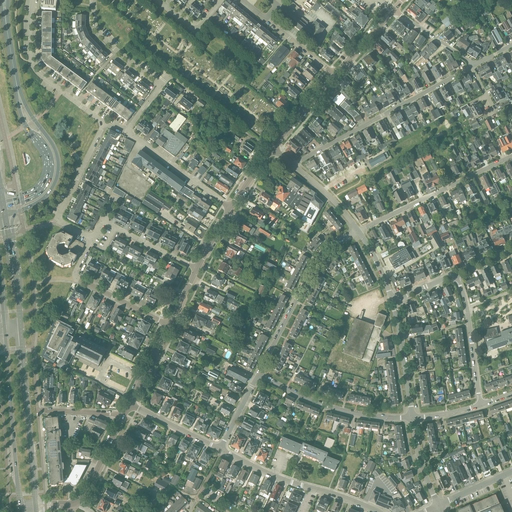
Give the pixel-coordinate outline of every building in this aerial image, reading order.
[(42,0),(42,1),(41,6),(41,10),(43,10),(43,13),(51,13),(52,11),(55,12),(56,5),(57,0),(56,0),(42,0)] [(195,0),(192,0),(189,4),(191,6),(187,10),(190,13),(191,12),(192,13),(198,6),(194,2),(196,0),(195,0)] [(227,0),(221,7),(224,9),(222,12),(224,13),(225,12),(232,4),(231,3),(231,2),(229,0),(227,0)] [(418,0),(415,4),(422,11),(425,8),(427,9),(425,12),(429,14),(432,11),(433,12),(438,6),(432,2),(430,4),(424,0),(418,0)] [(198,6),(192,13),(193,14),(193,15),(197,19),(200,15),(199,14),(203,9),(200,7),(202,5),(200,3),(198,6)] [(326,3),(323,7),(337,19),(341,15),(326,3)] [(229,15),(236,7),(232,4),(225,12),(229,15)] [(410,9),(407,13),(410,15),(415,19),(421,12),(414,6),(410,9)] [(236,7),(229,15),(229,16),(231,18),(230,18),(232,20),(234,18),(240,10),(236,7)] [(293,26),(299,31),(299,32),(299,31),(302,33),(302,34),(304,36),(305,36),(307,38),(308,38),(310,40),(310,41),(311,41),(313,43),(315,40),(316,40),(320,35),(321,34),(320,34),(324,29),(318,25),(315,22),(310,27),(306,24),(307,23),(301,18),(301,19),(297,16),(297,15),(292,11),(291,12),(286,8),(284,10),(284,9),(279,15),(282,17),(282,18),(285,20),(288,22),(287,22),(288,23),(288,22),(291,25),(293,26),(292,26),(293,26)] [(481,10),(484,16),(489,14),(485,8),(481,10)] [(240,10),(234,18),(238,21),(245,13),(242,10),(241,11),(240,10)] [(353,11),(351,13),(366,24),(369,20),(360,13),(359,15),(353,11)] [(75,22),(85,22),(85,21),(86,21),(86,16),(80,16),(80,13),(72,13),(70,13),(70,16),(76,16),(75,22)] [(245,13),(238,21),(243,25),(249,17),(247,16),(248,15),(245,13)] [(366,24),(351,13),(349,16),(355,20),(353,22),(362,29),(366,24)] [(447,29),(454,23),(455,22),(450,15),(441,23),(447,29)] [(247,28),(253,21),(249,17),(243,25),(241,26),(243,28),(245,26),(247,28)] [(257,24),(253,21),(247,28),(249,30),(248,32),(249,33),(250,32),(251,32),(257,24)] [(348,28),(354,34),(356,32),(357,32),(358,30),(358,29),(352,24),(350,22),(346,26),(348,28)] [(412,34),(410,32),(407,30),(398,22),(396,22),(394,25),(409,38),(413,41),(418,34),(413,32),(412,34)] [(511,38),(511,32),(507,22),(506,22),(502,24),(502,26),(499,28),(501,32),(505,30),(508,36),(509,35),(511,39),(511,38)] [(255,36),(255,35),(262,27),(259,24),(258,25),(257,24),(251,32),(250,32),(252,34),(253,35),(255,36)] [(394,25),(390,29),(401,38),(401,37),(404,40),(403,42),(409,47),(413,41),(409,38),(394,25)] [(140,26),(138,29),(146,35),(148,33),(147,33),(148,32),(140,26)] [(348,28),(347,29),(344,26),(340,30),(344,33),(350,39),(350,38),(351,39),(353,37),(352,36),(354,34),(348,28)] [(87,32),(85,27),(75,29),(78,36),(87,32)] [(262,27),(255,35),(259,38),(265,31),(264,30),(265,29),(262,27)] [(443,36),(446,39),(455,30),(453,28),(451,30),(451,29),(449,31),(443,36)] [(456,31),(455,30),(446,39),(449,42),(452,39),(453,38),(454,38),(458,35),(460,36),(463,33),(459,28),(456,31)] [(496,30),(491,33),(498,45),(503,43),(496,30)] [(265,31),(259,38),(264,42),(270,33),(267,31),(266,32),(265,31)] [(87,34),(87,32),(78,36),(81,42),(90,37),(88,33),(87,34)] [(270,33),(264,42),(268,45),(274,38),(273,37),(273,36),(270,33)] [(456,47),(460,50),(469,37),(466,35),(465,33),(461,35),(462,38),(462,37),(456,47)] [(340,48),(341,49),(342,49),(343,48),(343,46),(342,46),(346,42),(339,35),(333,42),(340,48)] [(384,37),(381,40),(388,46),(390,48),(395,42),(393,40),(391,38),(390,39),(386,36),(385,37),(384,37)] [(92,39),(90,37),(81,42),(86,48),(93,42),(91,40),(92,39)] [(416,44),(414,46),(419,50),(425,40),(420,37),(416,43),(416,44)] [(474,40),(469,37),(460,50),(465,53),(470,43),(472,44),(473,42),(474,40)] [(274,38),(268,45),(272,49),(270,51),(272,53),(277,47),(275,45),(279,40),(276,38),(275,39),(274,38)] [(93,42),(86,48),(89,51),(97,44),(94,41),(93,42)] [(467,54),(471,57),(478,45),(473,42),(472,44),(472,45),(467,54)] [(423,58),(433,46),(431,43),(424,50),(420,55),(423,58)] [(478,45),(471,57),(475,60),(481,51),(482,51),(486,47),(487,45),(488,44),(487,43),(486,44),(483,45),(481,44),(478,45)] [(100,47),(97,44),(89,51),(93,55),(100,49),(99,48),(100,47)] [(375,49),(378,52),(378,53),(380,54),(381,54),(381,55),(384,57),(389,51),(387,49),(384,47),(383,48),(379,44),(375,49)] [(332,45),(329,49),(335,55),(339,51),(332,45)] [(269,63),(275,68),(288,52),(282,46),(269,62),(270,62),(269,63)] [(433,46),(423,58),(426,61),(430,56),(437,49),(433,46)] [(93,55),(97,59),(103,53),(100,49),(93,55)] [(321,52),(319,55),(328,63),(331,59),(332,57),(323,50),(321,53),(321,52)] [(296,65),(299,62),(302,58),(299,55),(298,56),(293,52),(288,59),(290,60),(286,65),(288,66),(288,67),(289,68),(290,68),(292,70),(296,65)] [(104,54),(103,53),(97,59),(100,63),(98,65),(100,67),(106,62),(104,60),(108,56),(105,53),(104,54)] [(395,64),(399,60),(392,53),(388,56),(395,64)] [(362,61),(368,70),(371,73),(374,71),(371,68),(376,63),(373,59),(375,57),(372,54),(367,58),(367,57),(365,59),(362,61)] [(503,56),(498,59),(504,70),(506,69),(504,66),(507,64),(503,56)] [(51,58),(42,62),(44,64),(48,67),(53,60),(51,58)] [(453,58),(452,59),(449,61),(454,70),(459,68),(461,67),(459,63),(457,64),(453,58)] [(502,71),(504,70),(498,59),(493,62),(497,69),(501,68),(502,71)] [(57,63),(53,60),(48,67),(52,70),(57,63)] [(110,65),(108,63),(103,69),(106,71),(108,69),(112,72),(118,65),(117,64),(117,63),(114,60),(110,65)] [(450,73),(454,70),(449,61),(444,63),(450,73)] [(62,66),(57,63),(52,70),(56,73),(62,66)] [(306,69),(314,76),(318,71),(310,64),(306,69)] [(117,80),(122,74),(119,72),(123,67),(120,65),(119,66),(118,65),(112,72),(116,75),(114,78),(117,80)] [(482,68),(488,79),(490,78),(488,74),(491,73),(487,65),(482,68)] [(66,69),(62,66),(56,73),(60,76),(66,69)] [(358,69),(355,66),(352,69),(351,70),(349,73),(352,76),(353,76),(355,78),(359,81),(363,76),(360,73),(360,72),(358,70),(358,69)] [(434,69),(431,71),(436,80),(439,79),(442,77),(445,76),(439,66),(437,67),(434,69)] [(361,70),(365,78),(369,76),(364,68),(361,70)] [(480,79),(482,78),(485,76),(486,80),(488,79),(482,68),(477,70),(480,75),(478,76),(480,79)] [(66,69),(60,76),(64,80),(70,72),(66,69)] [(314,76),(306,69),(304,72),(305,73),(303,75),(310,81),(314,76)] [(122,74),(117,80),(119,82),(121,79),(125,82),(131,75),(130,74),(131,73),(127,71),(124,75),(122,74)] [(74,75),(70,72),(64,80),(68,83),(74,75)] [(422,76),(427,85),(433,82),(428,72),(422,76)] [(263,80),(266,82),(272,75),(269,73),(263,80)] [(296,73),(292,77),(297,81),(294,84),(302,90),(306,85),(300,80),(302,78),(296,73)] [(78,78),(74,75),(68,83),(72,86),(78,78)] [(130,90),(135,84),(133,82),(136,77),(133,75),(132,76),(131,75),(125,82),(130,86),(128,88),(130,90)] [(468,75),(461,79),(464,85),(465,87),(472,83),(471,81),(468,75)] [(82,81),(78,78),(72,86),(77,89),(82,81)] [(345,78),(343,79),(342,81),(342,80),(341,81),(341,82),(339,85),(344,90),(351,83),(345,78)] [(418,79),(411,82),(416,91),(422,88),(418,79)] [(86,84),(82,81),(77,89),(81,92),(86,84)] [(139,93),(144,85),(143,84),(144,83),(141,81),(137,85),(135,84),(130,90),(133,92),(134,89),(139,93)] [(458,81),(451,85),(456,93),(463,89),(458,81)] [(94,98),(99,90),(97,89),(101,84),(99,83),(95,87),(89,95),(94,98)] [(89,95),(95,87),(91,84),(85,92),(89,95)] [(494,99),(504,93),(499,84),(491,88),(493,92),(491,94),(494,99)] [(144,85),(139,93),(143,96),(141,98),(143,100),(148,94),(146,92),(150,87),(146,85),(146,86),(144,85)] [(286,88),(287,89),(285,92),(294,99),(295,98),(295,99),(297,97),(296,96),(299,94),(292,88),(292,89),(288,85),(286,88)] [(401,87),(406,97),(411,94),(405,85),(401,87)] [(453,96),(452,93),(448,86),(445,88),(445,87),(442,89),(440,91),(445,100),(448,99),(451,97),(453,96)] [(170,97),(167,100),(173,104),(177,99),(174,97),(177,94),(176,94),(177,93),(174,90),(173,91),(168,87),(167,90),(166,89),(164,92),(165,92),(164,93),(166,94),(170,97)] [(402,99),(406,97),(401,87),(396,90),(402,99)] [(98,101),(103,93),(99,90),(94,98),(98,101)] [(386,98),(390,106),(396,102),(392,97),(395,95),(392,90),(387,93),(389,96),(386,98)] [(437,92),(429,96),(435,106),(437,105),(438,108),(439,107),(440,109),(444,106),(442,102),(437,92)] [(103,93),(98,101),(102,104),(108,96),(103,93)] [(351,99),(350,97),(345,93),(343,95),(349,101),(351,99)] [(496,104),(499,102),(500,104),(508,100),(504,93),(494,99),(496,104)] [(194,102),(185,95),(180,102),(178,104),(182,107),(184,105),(189,109),(194,102)] [(277,110),(278,108),(283,112),(289,106),(283,101),(285,99),(281,95),(273,103),(274,104),(272,106),(277,110)] [(335,99),(333,101),(338,107),(344,101),(338,95),(336,98),(335,99)] [(108,96),(102,104),(106,107),(112,99),(108,96)] [(369,107),(373,115),(379,112),(376,106),(378,104),(375,99),(374,96),(372,97),(372,99),(371,100),(371,102),(372,105),(369,107)] [(390,106),(386,98),(380,101),(378,98),(375,99),(378,104),(381,103),(384,109),(390,106)] [(112,99),(106,107),(110,110),(116,102),(112,99)] [(205,104),(199,100),(198,99),(195,103),(202,108),(205,104)] [(344,101),(345,101),(340,106),(354,119),(356,123),(362,120),(360,116),(349,106),(352,104),(346,99),(344,101)] [(425,99),(417,103),(421,111),(429,107),(425,99)] [(116,102),(110,110),(114,113),(120,106),(116,102)] [(413,105),(409,108),(414,117),(418,115),(413,105)] [(477,105),(472,108),(472,107),(469,108),(467,105),(460,109),(462,112),(469,108),(471,113),(468,115),(469,116),(480,110),(477,105)] [(120,106),(114,113),(118,116),(124,109),(120,106)] [(373,115),(369,107),(363,110),(361,107),(358,108),(361,114),(364,112),(367,118),(373,115)] [(347,119),(344,116),(335,108),(332,111),(341,119),(344,122),(347,119)] [(409,120),(414,117),(409,108),(404,110),(409,120)] [(128,112),(124,109),(118,116),(123,119),(128,112)] [(480,110),(469,116),(467,118),(468,120),(470,118),(471,119),(472,119),(474,118),(475,119),(483,115),(480,110)] [(338,123),(341,119),(332,111),(329,114),(338,123)] [(128,112),(123,119),(127,122),(132,115),(128,112)] [(161,121),(164,124),(170,116),(167,113),(161,121)] [(395,115),(400,125),(405,123),(399,113),(395,115)] [(178,114),(168,127),(176,132),(185,119),(178,114)] [(396,128),(400,125),(395,115),(390,118),(396,128)] [(159,116),(155,121),(154,122),(157,125),(162,119),(159,116)] [(489,120),(485,122),(489,131),(494,129),(489,120)] [(315,121),(312,125),(319,133),(320,134),(324,130),(321,128),(322,127),(319,124),(318,125),(315,121)] [(141,132),(147,124),(144,122),(143,123),(141,122),(136,129),(137,129),(137,130),(138,131),(139,131),(141,132)] [(383,122),(376,126),(381,135),(387,131),(383,122)] [(329,129),(327,132),(334,138),(336,136),(335,135),(342,128),(340,126),(339,127),(337,125),(336,126),(334,123),(329,129)] [(147,124),(141,132),(143,134),(143,135),(144,135),(145,135),(146,136),(151,129),(149,128),(150,126),(147,124)] [(160,136),(161,137),(162,135),(165,130),(166,131),(168,127),(164,124),(158,132),(156,130),(154,132),(149,138),(150,139),(150,140),(151,140),(152,140),(154,142),(157,138),(157,139),(160,136)] [(317,137),(319,138),(321,136),(320,134),(319,133),(312,125),(311,125),(308,127),(309,128),(312,131),(315,135),(317,137),(317,136),(317,137)] [(295,139),(300,144),(304,148),(309,144),(308,144),(309,143),(314,139),(304,129),(300,134),(299,135),(299,134),(295,139)] [(363,133),(368,142),(375,139),(370,129),(363,133)] [(162,135),(161,137),(155,144),(164,150),(174,137),(166,131),(165,130),(162,135)] [(114,131),(113,133),(109,131),(107,136),(115,140),(118,133),(114,131)] [(177,133),(174,137),(164,150),(174,158),(187,141),(177,133)] [(388,146),(397,141),(392,133),(389,135),(391,140),(386,142),(388,146)] [(104,141),(112,145),(115,147),(118,142),(115,140),(107,136),(104,141)] [(359,136),(355,138),(359,147),(361,149),(364,148),(364,145),(362,143),(362,142),(359,136)] [(505,143),(508,150),(511,149),(510,149),(511,148),(511,142),(511,140),(511,141),(510,138),(509,137),(503,139),(505,143)] [(356,149),(359,147),(355,138),(350,140),(354,147),(356,149)] [(474,145),(476,149),(481,146),(477,138),(472,141),(474,145)] [(291,140),(286,146),(289,149),(288,149),(291,151),(293,152),(294,152),(296,154),(298,152),(301,149),(298,146),(300,144),(295,139),(293,142),(291,140)] [(376,141),(379,146),(376,147),(378,151),(384,147),(380,139),(376,141)] [(110,150),(112,145),(104,141),(102,146),(110,150)] [(348,141),(344,144),(350,156),(351,156),(354,154),(352,151),(351,149),(352,148),(348,141)] [(249,155),(249,154),(250,154),(251,153),(251,152),(253,148),(246,143),(246,144),(244,142),(242,145),(244,146),(242,149),(249,155)] [(508,150),(505,143),(503,144),(501,142),(498,144),(500,146),(499,146),(503,153),(506,151),(508,150)] [(347,158),(350,156),(344,144),(340,146),(343,153),(344,153),(347,158)] [(110,150),(102,146),(99,151),(107,155),(110,150)] [(488,151),(492,158),(494,157),(493,157),(497,155),(494,149),(493,146),(490,148),(491,150),(488,151)] [(333,150),(338,159),(342,157),(341,154),(337,147),(333,150)] [(459,156),(458,154),(455,148),(451,150),(457,162),(461,160),(459,156)] [(480,150),(482,154),(486,161),(489,159),(490,159),(492,158),(488,151),(487,149),(484,151),(483,149),(480,150)] [(338,159),(333,150),(329,152),(333,159),(334,161),(338,159)] [(97,155),(105,159),(107,155),(99,151),(97,155)] [(220,157),(212,151),(210,154),(218,160),(220,157)] [(157,181),(178,194),(181,196),(183,194),(191,199),(192,197),(200,203),(198,206),(206,211),(211,204),(203,198),(202,199),(183,187),(185,185),(140,152),(131,164),(141,171),(141,173),(150,180),(151,179),(152,180),(147,187),(135,178),(125,191),(142,203),(155,182),(157,181)] [(326,164),(327,166),(328,166),(329,168),(332,166),(325,154),(321,156),(324,162),(325,161),(325,162),(324,163),(325,164),(326,164)] [(474,159),(471,160),(474,167),(477,166),(476,165),(480,164),(477,157),(475,154),(472,155),(474,159)] [(102,164),(105,159),(97,155),(95,160),(102,164)] [(383,155),(368,163),(371,168),(386,160),(383,155)] [(324,162),(321,156),(317,158),(324,170),(328,168),(327,166),(326,164),(325,164),(324,163),(325,162),(325,161),(324,162)] [(241,169),(242,169),(244,167),(243,167),(245,164),(234,157),(232,159),(234,161),(232,164),(241,169)] [(472,168),(474,167),(471,160),(470,157),(464,160),(466,162),(465,163),(469,169),(472,167),(472,168)] [(188,167),(190,168),(189,169),(192,172),(193,171),(198,164),(200,161),(197,159),(196,160),(194,158),(192,160),(190,163),(191,163),(188,167)] [(100,169),(102,164),(95,160),(92,165),(100,169)] [(309,171),(314,168),(316,172),(320,170),(318,166),(317,166),(313,160),(306,165),(309,171)] [(449,166),(452,172),(454,177),(460,174),(456,164),(456,165),(455,163),(449,166)] [(90,170),(97,174),(100,169),(92,165),(90,170)] [(213,165),(211,168),(218,173),(220,170),(213,165)] [(207,170),(202,166),(197,172),(202,176),(207,170)] [(233,168),(232,169),(229,167),(225,172),(235,179),(236,178),(237,178),(237,177),(237,176),(239,173),(235,171),(236,170),(233,168)] [(87,175),(98,180),(100,176),(97,174),(90,170),(87,175)] [(500,170),(494,173),(498,180),(499,182),(506,179),(503,174),(502,174),(500,170)] [(393,172),(389,174),(394,185),(398,182),(393,172)] [(431,179),(435,186),(437,185),(436,185),(440,183),(437,177),(436,174),(433,176),(434,178),(431,179)] [(98,180),(87,175),(85,180),(92,184),(92,185),(95,187),(98,180)] [(489,189),(490,191),(492,194),(495,192),(497,191),(494,185),(492,186),(490,184),(486,177),(480,180),(485,190),(489,189)] [(223,178),(221,182),(223,183),(230,188),(233,182),(226,178),(226,179),(223,178)] [(296,194),(303,184),(302,183),(301,184),(294,178),(287,187),(296,194)] [(435,186),(431,179),(429,181),(428,178),(425,180),(426,182),(429,189),(432,187),(433,187),(435,186)] [(409,181),(407,182),(400,185),(404,192),(405,191),(409,199),(415,196),(412,192),(414,191),(409,181)] [(225,194),(226,192),(228,192),(229,190),(229,188),(222,184),(220,187),(218,186),(216,189),(218,190),(220,192),(221,191),(225,194)] [(305,185),(303,184),(296,194),(297,195),(288,207),(292,209),(294,207),(297,209),(300,210),(302,211),(305,213),(313,197),(315,194),(304,186),(305,185)] [(472,184),(465,187),(469,194),(468,195),(469,198),(469,197),(470,199),(469,199),(472,204),(480,199),(478,195),(477,193),(476,194),(475,191),(472,184)] [(82,190),(89,194),(92,189),(84,185),(82,190)] [(367,191),(364,185),(356,190),(359,195),(367,191)] [(297,195),(296,194),(287,187),(285,191),(280,187),(277,190),(279,192),(277,194),(278,194),(275,197),(288,207),(297,195)] [(79,195),(87,199),(89,194),(82,190),(79,195)] [(358,195),(356,190),(347,194),(349,199),(358,195)] [(462,200),(461,197),(464,196),(460,190),(455,192),(461,205),(463,204),(462,200)] [(400,192),(394,195),(398,204),(404,201),(400,192)] [(453,201),(456,200),(459,206),(461,205),(455,192),(450,195),(452,198),(453,201)] [(149,193),(146,198),(161,207),(165,202),(149,193)] [(188,201),(181,196),(178,194),(176,197),(187,204),(188,201)] [(263,194),(258,201),(265,206),(265,208),(267,209),(269,209),(271,205),(276,209),(279,204),(273,201),(270,199),(263,194)] [(77,200),(85,204),(87,199),(79,195),(77,200)] [(375,197),(377,202),(374,203),(377,210),(378,209),(380,213),(386,210),(382,203),(381,201),(382,201),(382,199),(380,195),(375,197)] [(314,197),(301,221),(311,226),(319,210),(322,205),(314,197)] [(161,207),(146,198),(142,204),(157,214),(161,207)] [(444,198),(438,200),(442,208),(443,210),(449,208),(450,211),(453,210),(452,207),(451,206),(450,207),(448,202),(446,202),(444,198)] [(85,204),(77,200),(74,204),(82,208),(85,204)] [(121,202),(120,205),(115,213),(118,215),(115,221),(120,223),(124,214),(126,212),(121,209),(122,206),(123,206),(125,204),(121,202)] [(433,203),(427,206),(431,214),(434,213),(436,215),(438,214),(433,203)] [(72,209),(80,213),(82,208),(74,204),(72,209)] [(189,209),(187,214),(188,214),(188,215),(200,222),(204,215),(196,209),(196,210),(194,208),(192,210),(191,209),(191,210),(189,209)] [(362,208),(355,211),(361,223),(367,220),(365,215),(366,214),(362,208)] [(426,222),(429,220),(428,218),(427,214),(423,208),(418,210),(420,215),(419,215),(423,222),(424,224),(425,225),(426,224),(426,223),(426,222)] [(80,213),(72,209),(69,214),(80,220),(83,215),(80,213)] [(250,214),(257,219),(254,223),(261,226),(263,222),(260,220),(263,214),(261,212),(258,210),(257,211),(256,210),(253,209),(252,211),(251,211),(250,212),(250,213),(250,214)] [(327,220),(333,216),(328,210),(323,215),(327,220)] [(290,216),(298,222),(302,217),(293,211),(290,216)] [(126,212),(124,214),(120,223),(125,226),(128,220),(130,221),(133,216),(126,212)] [(413,213),(407,215),(411,224),(414,222),(416,225),(418,224),(413,213)] [(69,214),(67,219),(78,224),(80,220),(69,214)] [(131,229),(136,231),(141,221),(136,219),(137,216),(135,215),(131,221),(134,222),(131,228),(131,229)] [(333,216),(327,220),(332,226),(337,221),(333,216)] [(396,221),(399,228),(402,227),(403,229),(406,227),(405,225),(402,218),(398,220),(397,220),(396,221)] [(186,219),(183,223),(186,225),(184,228),(193,234),(197,226),(189,220),(186,219)] [(141,221),(136,231),(141,234),(142,234),(141,234),(144,228),(147,229),(150,223),(147,222),(146,224),(141,221)] [(337,221),(332,226),(337,232),(337,231),(338,232),(341,230),(340,229),(342,227),(337,221)] [(393,230),(395,233),(396,235),(401,232),(399,228),(396,221),(394,222),(390,224),(393,230)] [(455,222),(447,225),(449,230),(457,226),(455,222)] [(146,236),(151,239),(157,229),(152,226),(153,224),(150,223),(147,229),(150,230),(146,236)] [(244,223),(243,226),(242,226),(241,227),(241,228),(240,229),(241,229),(240,231),(243,233),(244,231),(248,233),(252,236),(255,230),(251,228),(252,226),(247,223),(247,225),(244,223)] [(462,233),(469,229),(466,224),(459,227),(462,233)] [(447,225),(441,228),(440,229),(442,234),(450,230),(449,230),(447,225)] [(378,230),(383,239),(384,241),(390,238),(389,236),(387,231),(386,231),(384,227),(378,230)] [(408,229),(411,234),(408,236),(412,245),(418,242),(414,233),(411,227),(408,229)] [(434,227),(425,231),(427,236),(436,232),(434,227)] [(160,236),(162,237),(165,231),(162,230),(162,231),(157,229),(151,239),(157,242),(157,241),(160,236)] [(162,244),(167,247),(172,237),(167,234),(168,233),(165,231),(162,237),(165,238),(162,244)] [(375,231),(370,234),(373,241),(374,243),(380,240),(378,235),(377,235),(375,231)] [(440,236),(442,242),(450,238),(448,232),(440,236)] [(436,243),(440,240),(436,233),(432,235),(436,243)] [(83,244),(69,237),(63,234),(62,235),(60,234),(55,236),(54,238),(53,237),(46,251),(47,252),(46,253),(48,258),(49,259),(49,261),(63,268),(64,266),(65,267),(70,265),(71,264),(73,265),(76,257),(69,253),(68,256),(62,258),(58,256),(56,250),(58,246),(64,244),(66,245),(64,247),(78,254),(80,254),(84,246),(83,244)] [(501,234),(496,236),(501,246),(502,245),(503,246),(505,245),(505,244),(502,237),(503,237),(501,234)] [(233,240),(231,243),(234,245),(241,249),(246,251),(248,248),(243,245),(244,244),(246,240),(238,236),(235,241),(233,240)] [(499,247),(501,246),(496,236),(492,238),(493,241),(496,248),(497,248),(499,248),(499,247)] [(172,237),(167,247),(172,250),(172,249),(175,243),(178,245),(181,239),(178,238),(177,239),(172,237)] [(113,247),(117,249),(122,241),(117,238),(115,243),(112,241),(109,247),(112,248),(113,247)] [(317,238),(312,244),(317,248),(322,243),(317,238)] [(462,238),(455,241),(457,247),(465,244),(462,238)] [(179,245),(181,247),(179,252),(183,254),(182,254),(182,255),(186,257),(192,245),(191,246),(189,245),(188,246),(183,244),(185,240),(182,239),(179,245)] [(122,253),(124,255),(127,249),(124,248),(127,243),(122,241),(117,249),(122,252),(122,253)] [(485,241),(481,242),(486,253),(487,252),(488,252),(490,252),(490,251),(490,250),(487,243),(486,243),(485,241)] [(486,253),(481,242),(476,244),(478,247),(481,255),(482,254),(482,255),(484,254),(484,253),(486,253)] [(317,248),(312,244),(307,249),(312,254),(317,248)] [(128,255),(133,257),(137,248),(132,246),(130,251),(127,249),(124,255),(127,256),(128,255)] [(351,256),(357,253),(354,246),(351,247),(350,246),(347,248),(347,249),(351,256)] [(235,255),(241,259),(244,254),(237,250),(237,251),(229,247),(227,248),(226,249),(227,251),(227,253),(231,255),(232,254),(235,255)] [(406,250),(389,260),(395,271),(412,261),(408,253),(412,251),(410,247),(406,250)] [(470,247),(466,249),(471,259),(472,258),(473,259),(475,258),(475,257),(476,257),(472,250),(470,247)] [(137,261),(139,262),(142,257),(140,256),(142,251),(137,248),(133,257),(137,260),(137,261)] [(471,259),(466,249),(463,250),(464,253),(463,253),(466,261),(467,261),(468,261),(469,261),(470,259),(471,259)] [(453,266),(455,265),(456,266),(461,263),(460,260),(458,256),(457,256),(455,251),(448,254),(453,266)] [(145,258),(142,257),(139,262),(142,264),(144,261),(148,263),(153,255),(148,252),(145,258)] [(234,256),(235,255),(232,254),(231,255),(227,253),(225,256),(225,257),(224,259),(227,261),(228,258),(232,260),(238,263),(240,260),(234,256)] [(360,259),(357,253),(351,256),(354,262),(360,259)] [(152,269),(155,270),(155,269),(158,263),(155,262),(158,257),(153,255),(148,263),(153,266),(152,269)] [(302,256),(299,262),(305,265),(308,259),(306,258),(306,257),(303,255),(302,256)] [(90,274),(95,265),(89,263),(92,258),(89,256),(85,264),(88,266),(85,271),(90,274)] [(446,256),(443,258),(448,270),(450,269),(451,268),(451,267),(448,259),(446,256)] [(328,263),(333,268),(338,262),(332,258),(328,263)] [(445,271),(448,270),(443,258),(439,259),(441,262),(440,262),(444,270),(445,270),(445,271)] [(354,262),(357,269),(363,266),(360,259),(354,262)] [(299,262),(295,269),(302,272),(305,265),(299,262)] [(434,262),(430,263),(435,275),(437,274),(438,273),(435,264),(434,262)] [(506,274),(509,273),(511,272),(511,271),(510,269),(508,262),(502,265),(506,274)] [(232,265),(230,268),(229,267),(230,266),(229,265),(228,265),(227,266),(221,263),(217,271),(232,278),(233,275),(238,277),(242,270),(232,265)] [(333,268),(328,263),(323,269),(328,273),(333,268)] [(432,276),(435,275),(430,263),(427,265),(428,267),(427,267),(431,276),(431,275),(432,276)] [(100,272),(103,266),(98,264),(97,266),(95,265),(90,274),(95,276),(98,271),(100,272)] [(171,264),(167,272),(176,277),(180,268),(171,264)] [(273,270),(264,265),(262,268),(271,273),(273,270)] [(103,266),(100,272),(103,273),(100,279),(105,282),(110,273),(105,270),(106,268),(103,266)] [(360,275),(367,272),(363,266),(357,269),(360,275)] [(497,267),(491,269),(495,279),(501,276),(497,267)] [(421,268),(417,269),(421,280),(422,279),(423,280),(425,279),(425,278),(423,271),(422,271),(421,268)] [(295,269),(292,275),(298,278),(302,272),(295,269)] [(420,280),(421,280),(417,269),(412,271),(414,274),(413,274),(416,282),(417,282),(418,282),(419,281),(420,280)] [(110,273),(105,282),(110,284),(113,278),(116,280),(119,273),(118,272),(117,273),(111,270),(110,273)] [(486,270),(481,273),(484,280),(485,280),(486,279),(489,286),(492,285),(489,278),(490,278),(486,270)] [(171,286),(176,277),(167,272),(163,281),(171,286)] [(364,282),(370,279),(367,272),(360,275),(364,282)] [(119,273),(116,280),(118,281),(115,287),(120,289),(126,278),(121,276),(122,274),(119,273)] [(407,274),(402,276),(406,286),(407,286),(408,286),(410,285),(410,284),(411,284),(407,274)] [(292,275),(289,282),(295,285),(298,278),(292,275)] [(405,287),(406,286),(402,276),(397,278),(401,288),(402,288),(403,288),(405,288),(405,287)] [(215,277),(213,279),(213,280),(212,281),(212,282),(212,283),(211,285),(216,288),(218,286),(220,287),(222,283),(225,285),(226,282),(224,280),(221,279),(220,279),(215,277)] [(319,277),(315,283),(322,286),(325,280),(325,279),(322,277),(321,277),(321,278),(319,277)] [(130,288),(134,281),(133,282),(131,281),(129,283),(125,281),(126,278),(120,289),(125,292),(128,286),(130,288)] [(472,280),(475,287),(478,285),(480,289),(482,288),(481,284),(478,278),(472,280)] [(370,279),(364,282),(367,288),(368,289),(371,287),(371,286),(373,285),(370,279)] [(470,289),(475,287),(472,280),(467,283),(470,289)] [(134,281),(130,288),(133,289),(130,295),(135,297),(141,286),(136,283),(137,282),(134,281)] [(292,291),(295,285),(289,282),(285,288),(285,289),(285,290),(288,291),(289,291),(289,290),(292,291)] [(318,293),(322,286),(315,283),(312,290),(318,293)] [(498,293),(499,292),(508,289),(506,283),(500,285),(502,288),(497,290),(498,293)] [(141,286),(135,297),(140,300),(143,294),(146,295),(146,294),(148,290),(146,288),(144,291),(140,289),(141,286)] [(260,286),(256,294),(261,297),(265,288),(260,286)] [(444,299),(446,304),(446,305),(450,303),(449,301),(452,300),(450,297),(452,296),(449,288),(444,290),(447,298),(444,299)] [(76,302),(77,299),(81,291),(75,289),(72,296),(75,298),(74,301),(72,303),(74,304),(76,302)] [(486,291),(488,297),(498,293),(497,290),(496,290),(492,292),(491,289),(486,291)] [(312,290),(309,296),(315,299),(318,293),(312,290)] [(81,291),(77,299),(83,302),(87,294),(81,291)] [(203,300),(208,302),(209,299),(213,301),(216,295),(213,293),(213,294),(207,291),(206,294),(205,294),(205,295),(205,296),(204,297),(205,297),(203,300)] [(152,292),(146,303),(153,307),(158,298),(154,296),(155,293),(152,292)] [(426,296),(432,308),(437,306),(432,293),(426,296)] [(227,300),(222,298),(216,295),(213,301),(223,307),(227,300)] [(278,302),(285,305),(288,299),(285,298),(285,297),(286,296),(282,295),(282,296),(281,296),(278,302)] [(312,306),(315,299),(309,296),(305,303),(308,304),(307,305),(311,307),(311,306),(312,306)] [(432,310),(432,308),(426,296),(422,298),(424,303),(425,305),(428,312),(432,310)] [(86,309),(90,311),(96,299),(92,297),(87,306),(86,309)] [(96,299),(90,311),(93,312),(94,310),(95,310),(99,301),(96,299)] [(275,308),(281,312),(285,305),(278,302),(275,308)] [(378,302),(355,312),(336,359),(359,368),(374,328),(386,326),(385,319),(383,319),(379,309),(381,308),(378,302)] [(98,315),(101,316),(107,305),(103,303),(99,311),(98,315)] [(206,314),(208,315),(210,311),(218,315),(220,312),(212,308),(212,309),(210,307),(207,306),(206,307),(201,304),(200,306),(199,306),(198,308),(198,309),(198,310),(202,312),(201,315),(205,316),(206,314)] [(107,305),(101,316),(105,318),(106,315),(111,307),(107,305)] [(425,315),(423,307),(416,309),(414,305),(407,307),(413,322),(415,321),(416,323),(420,321),(419,317),(425,315)] [(281,312),(275,308),(272,315),(278,318),(281,312)] [(112,316),(109,322),(115,325),(115,324),(116,324),(118,321),(120,322),(123,317),(120,315),(122,312),(116,309),(114,313),(113,313),(112,316)] [(299,316),(305,320),(308,313),(308,312),(305,310),(304,311),(302,310),(299,316)] [(454,315),(452,315),(451,315),(452,322),(449,322),(450,326),(455,325),(455,322),(460,321),(459,313),(454,314),(454,315)] [(278,318),(272,315),(268,321),(275,325),(278,318)] [(302,326),(305,320),(299,316),(295,323),(302,326)] [(496,328),(486,330),(482,331),(484,341),(485,341),(486,343),(489,352),(511,344),(511,316),(508,317),(509,325),(511,324),(511,327),(511,329),(501,333),(498,334),(496,328)] [(210,330),(211,328),(214,330),(216,325),(213,324),(207,320),(206,322),(196,317),(194,320),(193,320),(191,324),(196,326),(195,327),(198,328),(198,327),(200,325),(203,326),(202,326),(210,330)] [(54,364),(57,358),(64,344),(66,345),(67,343),(65,342),(72,328),(55,319),(51,327),(52,327),(48,334),(49,335),(46,342),(47,343),(43,350),(44,350),(40,357),(54,364)] [(140,319),(139,321),(137,325),(147,330),(149,326),(143,322),(143,321),(140,319)] [(104,332),(109,323),(105,321),(100,330),(104,332)] [(275,325),(268,321),(265,328),(265,329),(268,331),(269,330),(271,331),(275,325)] [(295,323),(292,329),(298,332),(302,326),(295,323)] [(133,327),(135,329),(137,331),(144,335),(147,330),(137,325),(134,324),(133,327)] [(436,324),(431,326),(433,332),(439,330),(436,324)] [(422,330),(422,325),(411,327),(412,334),(421,333),(421,335),(429,334),(428,330),(424,331),(424,330),(422,330)] [(295,339),(298,332),(292,329),(289,336),(291,337),(291,338),(294,340),(295,339)] [(186,331),(183,337),(192,342),(193,342),(196,343),(199,336),(194,334),(186,331)] [(130,333),(129,336),(128,338),(131,340),(140,344),(141,342),(142,342),(143,340),(142,340),(142,339),(134,334),(133,335),(131,334),(130,333)] [(258,341),(265,345),(268,338),(266,337),(265,337),(266,336),(262,334),(262,335),(261,335),(258,341)] [(80,337),(78,341),(71,354),(75,356),(78,358),(86,340),(80,337)] [(70,365),(73,360),(75,356),(71,354),(78,341),(73,338),(66,353),(64,355),(62,361),(70,365)] [(137,350),(137,349),(138,349),(139,347),(138,347),(140,344),(131,340),(128,338),(127,340),(126,342),(126,343),(126,344),(128,345),(137,350)] [(92,343),(86,340),(78,358),(84,361),(92,343)] [(390,340),(382,341),(384,352),(391,351),(391,346),(392,346),(391,343),(390,343),(390,340)] [(258,341),(255,348),(261,351),(265,345),(258,341)] [(99,346),(92,343),(84,361),(90,364),(99,346)] [(181,343),(179,346),(178,347),(177,348),(177,349),(177,350),(184,354),(187,355),(188,353),(196,357),(198,351),(191,348),(188,346),(181,343)] [(285,343),(282,350),(288,353),(290,350),(291,346),(292,345),(288,343),(288,344),(285,343)] [(106,350),(99,346),(90,364),(98,367),(106,350)] [(208,346),(205,351),(213,355),(216,350),(208,346)] [(118,354),(121,356),(131,361),(135,354),(123,348),(121,351),(120,350),(118,354)] [(255,348),(252,355),(258,358),(261,351),(255,348)] [(285,359),(288,353),(282,350),(279,356),(285,359)] [(175,354),(173,357),(188,365),(190,362),(184,359),(184,358),(175,354)] [(255,364),(258,358),(252,355),(248,361),(255,364)] [(282,366),(285,359),(279,356),(275,363),(282,366)] [(187,368),(188,365),(173,357),(171,361),(181,366),(187,368)] [(70,365),(62,361),(60,360),(57,366),(67,371),(68,371),(69,369),(69,368),(70,365)] [(255,364),(248,361),(245,368),(245,369),(248,371),(249,369),(251,371),(255,364)] [(386,370),(393,369),(392,362),(389,363),(389,361),(385,362),(385,363),(386,370)] [(278,372),(282,366),(275,363),(272,369),(275,370),(274,372),(277,373),(278,372)] [(172,376),(172,375),(174,377),(177,371),(182,373),(183,369),(178,367),(176,370),(175,369),(176,368),(172,367),(172,368),(168,366),(165,372),(164,374),(167,376),(168,374),(172,376)] [(230,367),(226,375),(245,384),(249,377),(230,367)] [(207,375),(209,376),(216,379),(219,374),(210,369),(207,375)] [(387,378),(394,377),(393,369),(386,370),(387,378)] [(300,385),(303,378),(297,375),(294,381),(300,385)] [(388,385),(395,384),(394,377),(387,378),(388,385)] [(163,378),(160,383),(171,388),(173,384),(170,382),(171,382),(163,378)] [(310,381),(303,378),(300,385),(307,388),(310,381)] [(501,388),(508,385),(506,379),(499,381),(501,388)] [(310,381),(307,388),(314,391),(316,385),(316,384),(310,381)] [(495,390),(501,388),(499,381),(492,384),(495,390)] [(168,394),(171,388),(160,383),(158,387),(165,391),(164,392),(168,394)] [(239,394),(240,393),(241,391),(242,388),(234,384),(234,385),(232,384),(229,389),(236,393),(236,392),(239,394)] [(389,392),(396,391),(395,384),(388,385),(389,392)] [(488,392),(495,390),(492,384),(486,386),(484,387),(485,390),(487,390),(488,392)] [(327,396),(329,389),(322,387),(320,393),(327,396)] [(336,391),(329,389),(327,396),(334,398),(336,391)] [(70,404),(73,404),(73,405),(75,405),(76,404),(77,396),(78,396),(78,390),(73,390),(71,390),(70,396),(70,395),(69,399),(70,399),(70,404)] [(336,391),(334,398),(341,400),(343,393),(336,391)] [(397,398),(396,391),(389,392),(390,399),(397,398)] [(469,391),(462,393),(464,400),(471,398),(469,391)] [(101,404),(105,395),(101,392),(100,393),(99,392),(97,394),(99,395),(97,400),(99,401),(98,402),(101,404)] [(83,393),(83,397),(82,405),(88,405),(88,402),(90,402),(91,395),(90,395),(90,393),(83,393)] [(209,396),(205,394),(203,393),(200,399),(207,402),(209,396)] [(455,395),(457,402),(464,400),(462,393),(455,395)] [(155,394),(150,405),(153,406),(155,404),(157,405),(159,406),(161,402),(159,401),(161,397),(155,394)] [(235,402),(236,400),(228,396),(229,395),(226,394),(224,400),(226,401),(234,405),(235,404),(236,402),(235,402)] [(257,397),(256,399),(270,406),(272,404),(269,403),(268,402),(266,400),(267,398),(259,394),(258,394),(257,394),(256,396),(257,397)] [(105,395),(101,404),(105,406),(105,405),(108,406),(112,398),(105,395)] [(355,403),(356,396),(349,395),(348,402),(355,403)] [(457,402),(455,395),(448,397),(450,403),(457,402)] [(363,398),(356,396),(355,403),(362,405),(363,398)] [(287,397),(283,404),(287,406),(286,407),(289,408),(290,405),(291,406),(294,400),(287,397)] [(363,398),(362,405),(369,406),(371,399),(363,398)] [(269,409),(270,406),(256,399),(255,401),(254,401),(253,403),(254,403),(253,404),(261,408),(263,406),(265,407),(266,406),(266,407),(268,408),(269,409)] [(166,401),(165,403),(161,411),(166,414),(170,406),(171,404),(166,401)] [(303,411),(306,405),(299,403),(298,405),(297,405),(295,408),(296,408),(296,409),(303,411)] [(506,410),(504,404),(497,407),(499,413),(506,410)] [(228,416),(228,415),(229,415),(230,414),(229,413),(231,410),(226,408),(227,408),(224,406),(223,406),(221,405),(220,408),(222,409),(220,412),(228,416)] [(303,411),(310,414),(313,408),(306,405),(303,411)] [(176,406),(171,417),(174,418),(174,417),(177,419),(179,414),(180,415),(182,412),(180,411),(182,409),(176,406)] [(499,413),(497,407),(490,409),(491,412),(489,412),(490,415),(491,415),(492,415),(499,413)] [(251,408),(250,411),(249,411),(248,412),(249,413),(248,414),(251,416),(255,418),(255,417),(258,418),(260,413),(258,412),(258,411),(255,410),(255,411),(251,408)] [(320,411),(313,408),(310,414),(317,417),(318,417),(320,414),(318,414),(320,411)] [(183,415),(186,416),(182,422),(186,424),(191,415),(187,413),(188,413),(185,411),(183,415)] [(475,414),(477,421),(484,419),(485,418),(484,415),(483,415),(482,413),(475,414)] [(326,420),(333,422),(335,416),(327,414),(326,416),(325,416),(324,419),(326,419),(326,420)] [(191,415),(186,424),(190,426),(193,420),(195,417),(191,415)] [(333,422),(340,424),(342,417),(335,416),(333,422)] [(48,472),(48,473),(49,486),(50,486),(50,485),(51,485),(51,486),(51,487),(52,487),(54,487),(56,486),(57,486),(57,485),(63,484),(63,479),(62,471),(63,471),(63,470),(63,469),(63,468),(63,467),(63,466),(63,465),(63,464),(61,464),(59,438),(61,438),(61,437),(61,436),(61,435),(61,434),(60,433),(60,432),(60,431),(59,431),(58,418),(51,419),(51,417),(47,417),(47,419),(44,419),(45,433),(45,434),(46,434),(47,434),(47,437),(46,438),(46,439),(48,466),(49,467),(50,470),(49,470),(48,471),(48,472)] [(342,417),(340,424),(345,425),(343,433),(347,434),(349,434),(350,430),(348,429),(347,430),(346,430),(347,426),(347,425),(349,426),(349,422),(348,422),(349,419),(342,417)] [(108,423),(97,418),(96,421),(90,418),(88,423),(97,427),(101,428),(105,430),(108,423)] [(453,420),(455,426),(455,428),(463,426),(462,424),(461,418),(453,420)] [(194,428),(199,431),(204,421),(201,420),(199,419),(198,422),(197,422),(194,428)] [(152,424),(152,425),(143,420),(140,426),(151,432),(154,428),(156,426),(152,424)] [(244,420),(243,423),(258,430),(259,429),(258,428),(258,426),(253,424),(245,420),(244,420)] [(285,423),(278,420),(275,426),(282,429),(285,423)] [(455,426),(453,420),(452,420),(446,422),(447,424),(446,425),(446,428),(448,428),(452,427),(455,426)] [(206,422),(204,421),(199,431),(204,433),(207,426),(208,424),(206,422)] [(250,434),(253,435),(255,436),(260,439),(261,436),(256,434),(258,430),(243,423),(241,425),(242,426),(242,427),(251,432),(250,434)] [(427,433),(434,432),(433,424),(432,424),(432,423),(428,424),(428,425),(426,426),(427,433)] [(217,428),(214,426),(212,425),(210,428),(207,435),(212,437),(217,428)] [(395,435),(402,433),(400,426),(398,427),(397,426),(397,425),(393,426),(394,427),(393,427),(395,435)] [(91,428),(88,434),(90,435),(98,438),(100,432),(93,429),(91,428)] [(217,428),(212,437),(217,440),(220,433),(221,430),(217,428)] [(138,430),(135,436),(143,440),(146,441),(149,435),(146,434),(138,430)] [(428,440),(435,439),(434,432),(427,433),(428,440)] [(396,442),(403,440),(402,433),(395,435),(396,442)] [(178,439),(176,437),(176,436),(174,435),(173,436),(171,439),(169,438),(165,444),(173,448),(174,445),(175,445),(178,439)] [(235,448),(241,437),(238,436),(237,437),(236,436),(231,446),(235,448)] [(244,439),(241,437),(235,448),(239,450),(244,440),(243,440),(244,439)] [(330,450),(334,441),(327,438),(323,447),(330,450)] [(303,456),(314,460),(322,463),(321,466),(334,472),(337,463),(325,458),(326,455),(306,447),(307,446),(302,444),(301,447),(281,439),(278,448),(297,456),(299,452),(303,453),(303,456)] [(430,447),(437,446),(435,439),(428,440),(430,447)] [(188,444),(186,443),(186,442),(183,440),(183,441),(182,441),(181,444),(180,444),(178,448),(179,448),(178,451),(183,453),(184,451),(188,444)] [(403,440),(396,442),(397,449),(404,448),(403,440)] [(133,441),(130,447),(134,449),(133,450),(137,452),(138,451),(141,452),(143,446),(141,445),(133,441)] [(243,453),(247,454),(253,443),(250,442),(249,443),(248,442),(243,453)] [(256,445),(253,443),(247,454),(251,456),(256,446),(255,446),(256,445)] [(186,457),(187,458),(186,460),(189,462),(196,447),(192,446),(188,455),(186,457)] [(437,446),(430,447),(431,454),(434,454),(434,455),(438,454),(438,453),(437,446)] [(196,447),(189,462),(192,463),(193,461),(195,458),(195,459),(200,449),(199,449),(199,448),(197,447),(197,448),(196,447)] [(82,449),(80,448),(79,448),(78,453),(81,454),(81,457),(89,458),(90,450),(82,449)] [(256,459),(260,461),(265,450),(261,448),(260,449),(260,450),(257,456),(258,456),(256,459)] [(265,450),(260,461),(263,462),(264,461),(264,460),(265,459),(268,454),(270,455),(272,452),(265,448),(265,450)] [(404,448),(397,449),(399,456),(399,457),(403,456),(403,455),(405,455),(404,448)] [(498,455),(500,460),(501,462),(502,461),(503,464),(508,462),(508,460),(503,450),(502,450),(501,450),(502,453),(498,455)] [(124,458),(128,460),(132,462),(135,463),(136,460),(138,458),(135,456),(127,452),(124,458)] [(210,455),(210,454),(208,453),(207,454),(204,452),(200,460),(199,462),(205,465),(208,460),(210,455)] [(481,460),(478,456),(476,457),(480,466),(480,465),(484,473),(488,471),(484,463),(483,460),(481,460)] [(488,458),(489,461),(488,462),(492,469),(493,469),(495,469),(495,467),(497,466),(495,460),(494,459),(492,456),(488,458)] [(472,463),(473,465),(474,467),(473,467),(477,475),(481,473),(477,465),(479,465),(477,461),(477,459),(474,460),(475,462),(472,463)] [(77,460),(77,466),(74,465),(68,479),(63,479),(63,484),(64,484),(70,484),(71,485),(72,486),(73,487),(75,486),(76,486),(77,484),(83,474),(87,466),(89,461),(77,460)] [(228,464),(225,463),(225,462),(224,461),(223,461),(222,461),(219,468),(218,468),(216,472),(223,476),(226,469),(228,464)] [(456,471),(455,470),(453,464),(451,461),(445,464),(450,474),(451,477),(452,479),(455,486),(460,484),(457,477),(458,477),(457,474),(458,474),(456,471)] [(364,470),(372,474),(375,465),(368,462),(364,470)] [(455,470),(457,469),(463,481),(467,480),(461,467),(462,467),(459,462),(453,464),(455,470)] [(122,463),(121,463),(119,466),(120,467),(122,468),(120,473),(124,475),(130,479),(132,475),(137,477),(137,476),(138,476),(139,474),(139,473),(139,472),(135,470),(122,463)] [(468,465),(464,467),(470,479),(474,477),(468,465)] [(227,477),(230,479),(235,467),(235,466),(234,466),(233,466),(232,466),(227,475),(228,475),(227,477)] [(239,469),(235,467),(230,479),(233,480),(234,478),(239,469)] [(187,480),(194,484),(192,489),(196,491),(201,481),(197,479),(194,478),(197,472),(196,471),(192,469),(191,472),(187,480)] [(372,474),(375,478),(382,473),(378,469),(372,474)] [(242,471),(239,478),(237,477),(235,482),(230,492),(232,494),(236,487),(237,487),(240,481),(244,483),(248,474),(242,471)] [(411,472),(403,475),(405,481),(413,478),(411,472)] [(170,484),(175,486),(179,477),(175,475),(170,484)] [(252,475),(248,483),(254,485),(253,487),(254,487),(255,487),(259,478),(252,475)] [(387,478),(395,488),(399,485),(391,475),(387,478)] [(115,477),(115,478),(114,478),(113,479),(114,480),(112,483),(114,484),(113,485),(119,488),(120,488),(120,487),(122,488),(125,482),(123,481),(122,480),(122,479),(120,478),(119,479),(115,477)] [(355,481),(353,481),(350,490),(359,494),(361,488),(362,487),(362,486),(363,484),(361,484),(363,479),(357,477),(355,481)] [(341,481),(340,480),(339,485),(340,485),(338,488),(344,490),(347,483),(346,482),(346,480),(342,478),(341,481)] [(442,491),(443,490),(443,491),(448,490),(447,488),(448,488),(449,487),(447,481),(446,482),(445,479),(438,482),(442,491)] [(167,485),(158,480),(155,485),(165,490),(167,485)] [(263,494),(269,483),(265,481),(262,487),(262,486),(261,489),(261,490),(260,493),(263,494)] [(269,483),(263,494),(267,496),(270,490),(269,490),(272,484),(269,483)] [(276,486),(272,493),(270,498),(276,501),(278,496),(280,493),(279,492),(281,488),(276,486)] [(411,486),(406,488),(412,495),(415,494),(411,486)] [(108,489),(107,491),(106,491),(105,493),(106,494),(105,495),(109,496),(109,497),(115,500),(118,494),(116,492),(113,490),(113,491),(108,489)] [(420,490),(415,493),(416,495),(415,495),(417,498),(417,500),(418,499),(419,502),(424,500),(421,493),(420,490)] [(139,491),(133,499),(138,502),(140,498),(139,498),(142,493),(139,491)] [(409,496),(407,493),(406,491),(402,494),(403,496),(410,507),(414,504),(409,496)] [(390,509),(391,509),(392,510),(392,511),(391,511),(392,511),(397,511),(403,510),(400,504),(399,501),(402,499),(399,494),(392,497),(393,501),(379,495),(379,494),(372,492),(368,502),(375,505),(375,504),(376,503),(384,506),(384,507),(389,509),(390,509)] [(285,498),(284,500),(290,503),(291,500),(298,503),(298,502),(300,503),(301,499),(300,498),(301,497),(298,496),(299,495),(295,493),(294,494),(291,493),(289,499),(285,498)] [(177,501),(184,508),(188,504),(179,494),(177,495),(179,497),(180,497),(180,498),(177,501)] [(503,511),(496,495),(495,496),(495,495),(491,497),(492,497),(486,500),(486,499),(483,500),(483,501),(477,503),(474,504),(474,505),(459,511),(458,511),(503,511)] [(320,511),(324,511),(325,510),(329,502),(321,498),(320,499),(319,499),(318,500),(319,502),(317,506),(315,510),(320,511)] [(178,511),(179,511),(184,508),(177,501),(173,505),(173,504),(173,503),(170,500),(168,501),(178,511)] [(101,511),(105,511),(106,510),(105,510),(108,504),(102,501),(98,510),(97,511),(100,511),(101,511)] [(169,511),(178,511),(168,501),(167,503),(168,504),(170,506),(171,506),(171,507),(168,510),(169,511)] [(194,511),(201,511),(207,505),(206,503),(204,505),(204,506),(204,507),(200,504),(194,511)] [(272,503),(270,508),(273,509),(273,511),(274,511),(275,511),(278,506),(278,505),(272,503)] [(285,508),(292,511),(295,511),(297,509),(296,509),(296,507),(287,503),(285,508)] [(331,511),(330,511),(337,511),(339,509),(338,508),(339,505),(334,503),(332,510),(331,511)]
